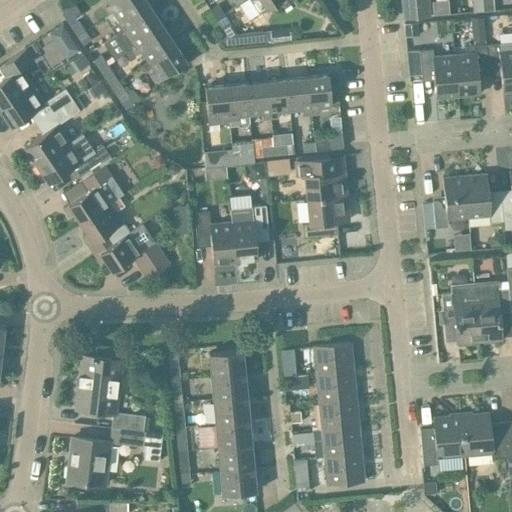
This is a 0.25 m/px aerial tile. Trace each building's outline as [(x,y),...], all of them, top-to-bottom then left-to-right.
[(107,0),(109,3),(103,7),(107,13),(127,0),(107,0)] [(108,14),(104,17),(110,27),(120,20),(124,26),(151,8),(145,0),(127,0),(107,13),(108,14)] [(250,0),(259,13),(278,0),(250,0)] [(400,0),(402,18),(429,16),(427,0),(400,0)] [(493,0),(482,1),(483,11),(494,10),(493,0)] [(60,12),(69,26),(75,34),(84,28),(78,20),(77,21),(76,18),(82,14),(75,3),(60,12)] [(217,4),(209,10),(215,19),(223,13),(217,4)] [(151,8),(124,26),(114,33),(125,50),(162,25),(151,8)] [(223,13),(215,19),(222,29),(223,28),(230,24),(223,13)] [(483,16),(471,17),(473,29),(485,28),(483,16)] [(262,41),(261,31),(237,34),(234,30),(230,24),(223,28),(227,34),(220,39),(224,45),(262,41)] [(162,25),(125,50),(126,52),(124,53),(129,60),(141,52),(147,60),(173,42),(162,25)] [(60,26),(50,32),(57,42),(67,36),(60,26)] [(84,28),(75,34),(82,46),(91,40),(84,28)] [(289,28),(279,29),(280,41),(290,39),(289,28)] [(511,40),(487,43),(490,75),(500,74),(501,92),(511,90),(511,40)] [(173,42),(147,60),(154,70),(148,74),(154,83),(186,62),(173,42)] [(465,53),(454,54),(458,96),(479,94),(478,76),(490,75),(487,43),(486,44),(464,45),(465,53)] [(0,70),(4,76),(0,78),(0,105),(31,85),(19,68),(33,59),(25,48),(0,64),(0,70)] [(432,48),(418,49),(419,58),(420,64),(421,74),(421,81),(433,79),(434,96),(434,98),(458,96),(454,54),(433,56),(432,48)] [(101,54),(92,60),(97,68),(106,62),(101,54)] [(106,62),(97,68),(108,85),(117,79),(114,73),(106,62)] [(328,74),(305,77),(309,114),(319,113),(318,107),(331,106),(328,74)] [(305,77),(284,79),(288,110),(302,109),(303,115),(309,114),(305,77)] [(117,79),(108,85),(122,104),(130,99),(123,89),(117,79)] [(284,79),(264,81),(268,119),(278,118),(278,111),(288,110),(284,79)] [(264,81),(244,83),(247,114),(260,113),(261,119),(268,119),(264,81)] [(244,83),(224,85),(228,123),(230,123),(230,126),(237,125),(239,127),(246,126),(248,124),(247,114),(244,83)] [(31,85),(0,105),(0,109),(11,126),(29,114),(35,123),(72,98),(64,88),(43,102),(31,85)] [(224,85),(204,87),(208,125),(228,123),(224,85)] [(41,133),(23,145),(36,163),(69,141),(57,124),(79,110),(72,98),(35,123),(41,133)] [(313,135),(314,141),(311,141),(312,152),(343,149),(340,123),(331,124),(331,133),(313,135)] [(69,141),(36,163),(48,182),(66,170),(73,180),(79,176),(81,179),(102,165),(92,151),(94,150),(82,133),(69,141)] [(252,147),(250,147),(251,158),(272,156),(271,145),(273,145),(272,137),(251,139),(252,147)] [(311,141),(301,142),(302,153),(312,152),(311,141)] [(273,145),(271,145),(272,156),(294,153),(293,143),(273,145)] [(112,158),(102,144),(94,150),(92,151),(102,165),(104,164),(112,158)] [(231,145),(219,146),(221,161),(231,160),(230,149),(232,149),(231,145)] [(250,147),(232,149),(230,149),(231,160),(251,158),(250,147)] [(296,175),(304,175),(306,199),(346,195),(342,157),(295,162),(296,175)] [(290,158),(266,160),(267,175),(292,174),(290,158)] [(67,204),(62,207),(67,215),(72,212),(79,223),(119,197),(124,194),(111,175),(111,174),(104,164),(102,165),(81,179),(80,180),(87,191),(67,204)] [(510,190),(499,191),(502,222),(511,220),(511,171),(508,171),(510,190)] [(486,173),(463,175),(468,217),(488,215),(489,223),(502,222),(499,191),(488,192),(486,173)] [(443,196),(432,196),(434,227),(447,226),(447,218),(468,217),(463,175),(441,177),(443,196)] [(346,195),(306,199),(308,223),(301,224),(302,237),(338,234),(336,221),(348,220),(346,195)] [(124,206),(119,197),(79,223),(86,233),(81,236),(93,254),(128,231),(122,222),(115,212),(124,206)] [(229,208),(230,222),(234,261),(257,259),(255,241),(269,240),(265,205),(229,208)] [(230,222),(210,224),(208,210),(193,212),(197,247),(210,246),(212,263),(234,261),(230,222)] [(511,220),(502,222),(502,229),(511,227),(511,220)] [(187,221),(175,222),(175,234),(187,233),(187,221)] [(138,267),(162,252),(155,241),(140,250),(128,231),(93,254),(99,263),(104,259),(112,271),(132,257),(138,267)] [(468,234),(453,235),(455,250),(469,249),(468,234)] [(498,279),(474,281),(477,299),(481,341),(500,339),(499,318),(501,318),(501,314),(511,313),(509,287),(508,282),(498,283),(498,279)] [(474,281),(451,284),(453,303),(454,318),(456,343),(481,341),(477,299),(474,281)] [(350,341),(313,345),(316,373),(352,370),(350,341)] [(293,348),(283,348),(283,369),(293,369),(293,348)] [(241,349),(208,353),(210,377),(244,373),(241,349)] [(111,358),(81,354),(75,409),(105,412),(111,358)] [(179,366),(169,368),(170,381),(180,380),(179,366)] [(352,370),(316,373),(318,401),(355,397),(352,370)] [(244,373),(210,377),(212,400),(246,397),(244,373)] [(180,380),(170,381),(171,393),(181,392),(180,380)] [(246,397),(212,400),(215,423),(248,420),(246,397)] [(355,397),(318,401),(321,429),(358,425),(355,397)] [(172,403),(173,414),(174,427),(184,426),(183,413),(182,401),(172,403)] [(112,411),(110,427),(142,431),(144,419),(145,415),(112,411)] [(471,411),(460,412),(460,415),(464,455),(467,454),(468,465),(491,462),(491,459),(506,458),(507,457),(503,421),(489,422),(488,412),(471,414),(471,411)] [(433,427),(419,428),(423,465),(438,463),(437,457),(464,455),(460,415),(460,412),(448,413),(448,416),(432,417),(433,427)] [(215,425),(197,427),(199,446),(217,445),(217,447),(250,444),(248,420),(215,423),(215,425)] [(511,420),(503,421),(507,457),(511,456),(511,420)] [(358,425),(321,429),(324,457),(360,453),(358,425)] [(184,426),(174,427),(177,451),(187,450),(184,426)] [(161,433),(152,432),(150,432),(144,431),(142,431),(110,427),(109,441),(109,442),(142,445),(142,444),(145,445),(145,447),(144,459),(159,460),(161,433)] [(71,437),(66,481),(104,485),(109,442),(109,441),(71,437)] [(250,444),(217,447),(219,470),(253,467),(250,444)] [(187,450),(177,451),(179,474),(189,473),(187,450)] [(360,453),(324,457),(326,485),(363,482),(360,453)] [(253,467),(219,470),(221,494),(255,491),(253,467)] [(189,473),(179,474),(180,487),(190,486),(189,473)] [(105,511),(106,500),(76,500),(75,511),(105,511)] [(106,500),(105,511),(126,511),(127,501),(106,500)]
